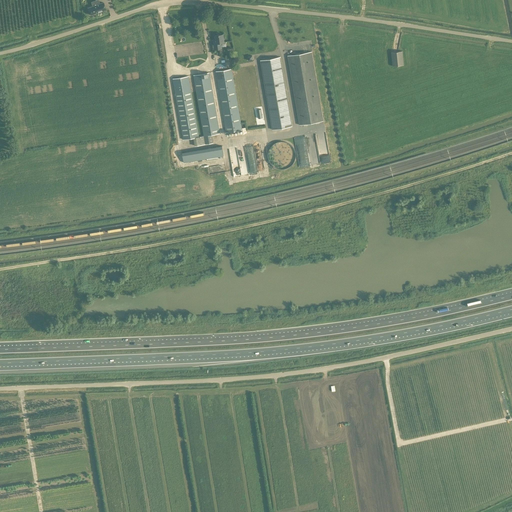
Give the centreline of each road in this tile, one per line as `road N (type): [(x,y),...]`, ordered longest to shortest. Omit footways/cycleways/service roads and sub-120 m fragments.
road 1 (track): [(511,152),(301,214),(0,269)]
road 2 (unclassified): [(0,54),(173,1),(511,41)]
road 3 (unclassified): [(0,388),(335,369),(511,328)]
road 4 (motorway): [(0,363),(343,343),(511,309)]
road 5 (motorway): [(511,296),(289,336),(0,349)]
road 6 (unknown): [(161,3),(171,61),(183,72),(210,61),(204,2)]
